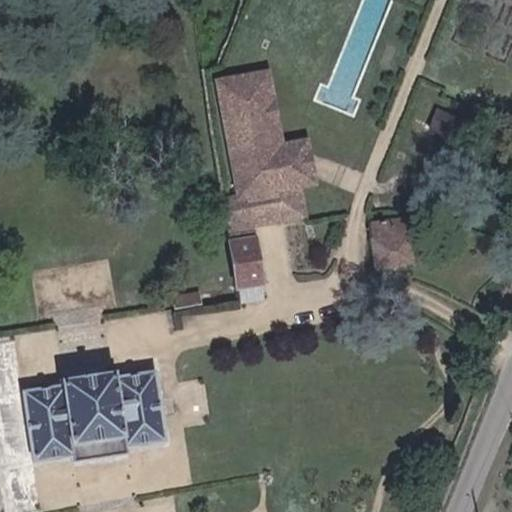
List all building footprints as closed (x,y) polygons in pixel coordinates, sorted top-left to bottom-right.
[(218,151),(226,209),(296,198),(323,194),(319,170),(298,173),(293,139),(218,151)] [(299,216),(296,198),(226,209),(239,286),(265,282),(255,223),(299,216)] [(373,233),(410,228),(408,213),(371,219),(373,233)] [(415,260),(410,228),(373,233),(378,266),(415,260)] [(180,295),(182,307),(207,303),(205,290),(180,295)] [(63,379),(22,386),(31,451),(33,451),(34,462),(41,468),(66,464),(68,463),(68,460),(68,456),(71,456),(70,446),(73,446),(70,432),(125,425),(127,440),(129,440),(130,449),(136,456),(163,452),(165,447),(165,435),(168,435),(157,367),(117,372),(116,363),(62,372),(63,379)]
